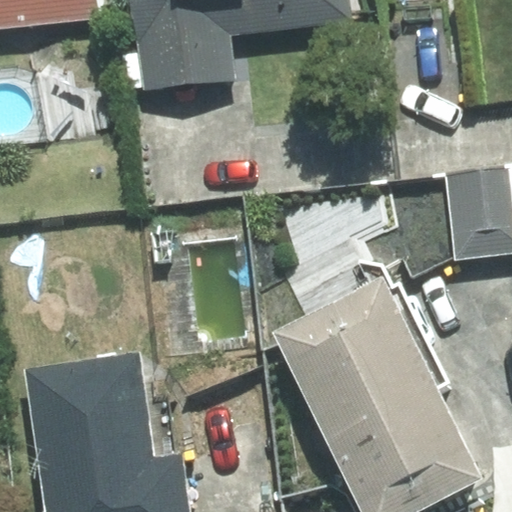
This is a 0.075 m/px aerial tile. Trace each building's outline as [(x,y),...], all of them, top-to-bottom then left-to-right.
[(0,0),(0,33),(106,22),(103,0),(0,0)] [(236,40),(359,28),(356,0),(148,0),(149,2),(136,3),(146,95),(242,83),(236,40)] [(511,171),(448,179),(460,268),(511,261),(511,171)] [(275,337),(361,511),(438,511),(486,489),(385,283),(275,337)] [(46,511),(192,511),(185,458),(156,462),(141,357),(27,372),(46,511)]
